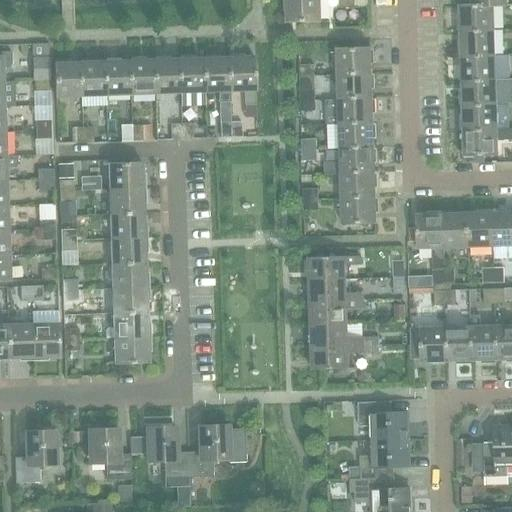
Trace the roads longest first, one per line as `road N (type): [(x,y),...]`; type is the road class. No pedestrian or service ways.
road 1 (residential): [(0,394),(182,388),(174,149),(63,152)]
road 2 (residential): [(511,182),(429,182),(407,151),(404,0)]
